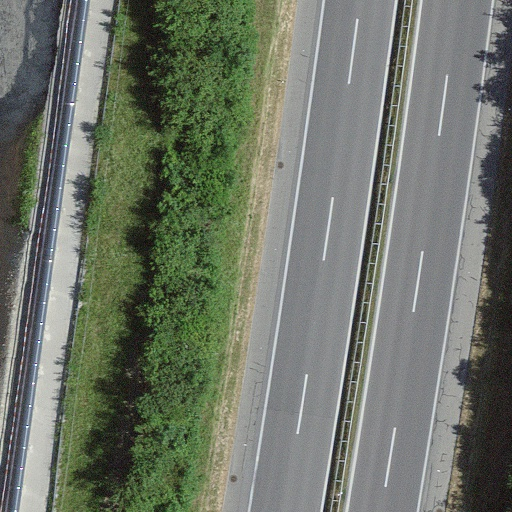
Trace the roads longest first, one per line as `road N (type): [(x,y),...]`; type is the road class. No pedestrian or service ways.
road 1 (motorway): [(380,511),(455,0)]
road 2 (motorway): [(358,0),(283,511)]
